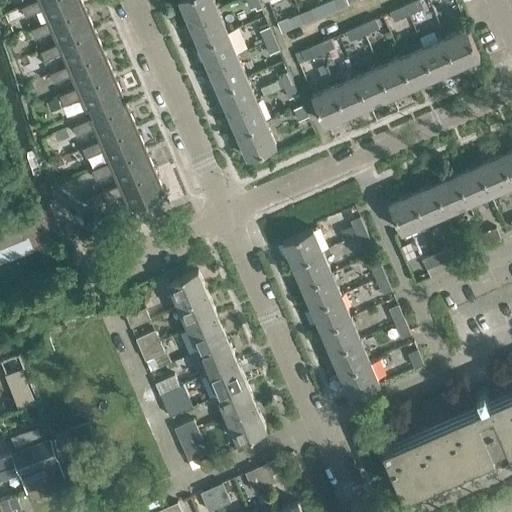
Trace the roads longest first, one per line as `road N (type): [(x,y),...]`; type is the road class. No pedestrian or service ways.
road 1 (residential): [(184,479),(105,285),(228,223)]
road 2 (residential): [(228,223),(130,0)]
road 3 (residential): [(315,430),(228,223)]
road 4 (residential): [(359,175),(511,96)]
road 5 (residential): [(184,479),(315,430)]
road 6 (residential): [(228,223),(359,175)]
road 7 (residential): [(315,430),(435,382)]
road 8 (residential): [(399,291),(359,175)]
road 9 (residential): [(511,247),(399,291)]
